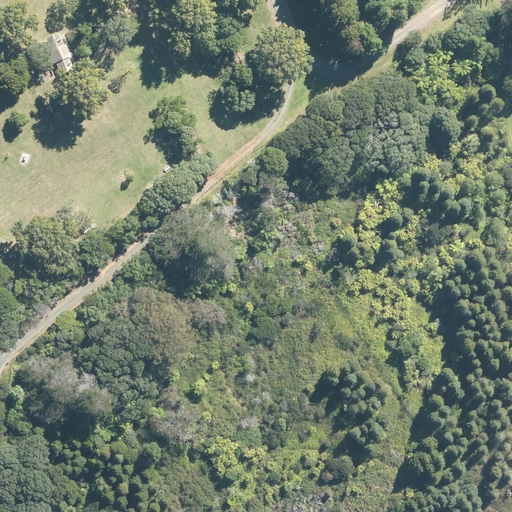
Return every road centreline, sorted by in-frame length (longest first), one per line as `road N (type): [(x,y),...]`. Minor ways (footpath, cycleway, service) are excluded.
road 1 (track): [(300,52),(289,98),(271,125),(219,180),(21,343),(0,384)]
road 2 (track): [(300,52),(319,68),(349,67),(449,0)]
